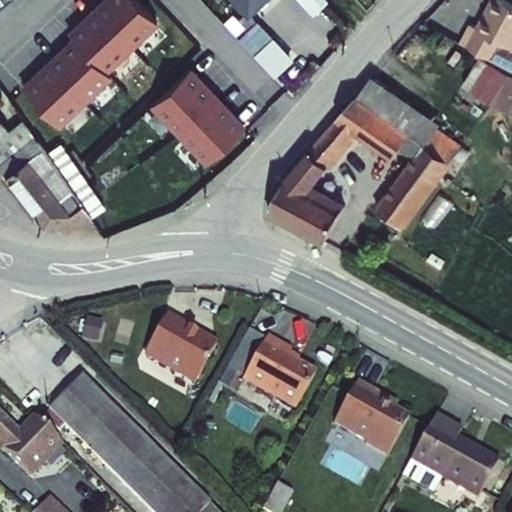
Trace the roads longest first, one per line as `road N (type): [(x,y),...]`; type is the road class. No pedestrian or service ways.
road 1 (secondary): [(207,252),(266,260),(317,280),(511,388)]
road 2 (tertiary): [(412,0),(254,182),(207,252)]
road 3 (secondary): [(12,274),(93,279),(207,252)]
road 4 (secondary): [(207,252),(28,252)]
